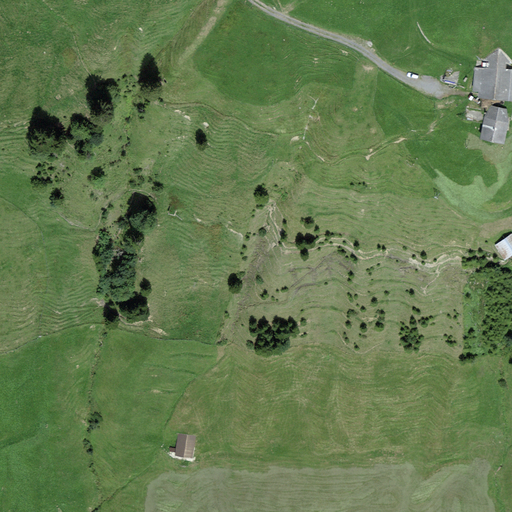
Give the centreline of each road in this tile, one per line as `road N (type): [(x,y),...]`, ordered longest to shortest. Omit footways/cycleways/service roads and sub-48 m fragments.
road 1 (track): [(433,88),(252,0)]
road 2 (track): [(376,60),(425,45),(476,62),(511,63)]
road 3 (track): [(411,133),(454,196),(485,214),(511,209)]
